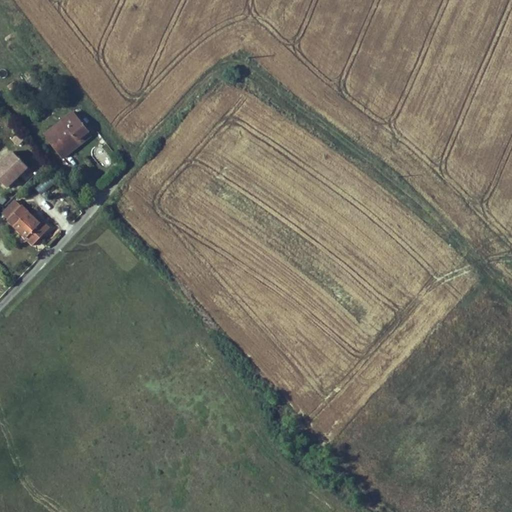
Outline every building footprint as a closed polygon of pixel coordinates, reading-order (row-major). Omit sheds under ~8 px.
[(63,93),(53,79),(46,84),(56,97),(63,93)] [(76,119),(68,125),(83,146),(91,141),(76,119)] [(83,146),(68,125),(66,126),(69,131),(48,146),(64,168),(72,162),(68,157),(83,146)] [(91,141),(83,146),(87,151),(95,146),(91,141)] [(87,151),(83,146),(68,157),(72,162),(87,151)] [(14,148),(0,162),(0,175),(9,184),(29,164),(14,148)] [(36,188),(43,196),(55,185),(48,178),(36,188)] [(3,212),(9,218),(24,204),(17,198),(3,212)] [(24,204),(9,218),(35,244),(48,231),(34,216),(24,204)] [(34,216),(48,231),(53,227),(39,211),(34,216)]
